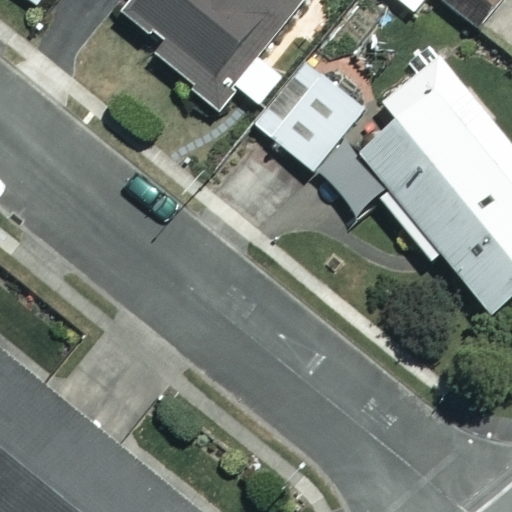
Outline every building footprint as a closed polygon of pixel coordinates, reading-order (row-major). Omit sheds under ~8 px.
[(139,0),(134,7),(231,86),(300,0),(139,0)] [(496,0),(446,0),(478,24),(496,0)] [(511,146),(435,55),(377,104),(387,115),(349,147),(488,311),(511,290),(511,146)] [(357,106),(304,63),(254,125),(307,168),(357,106)] [(197,511),(0,352),(0,511),(197,511)]
